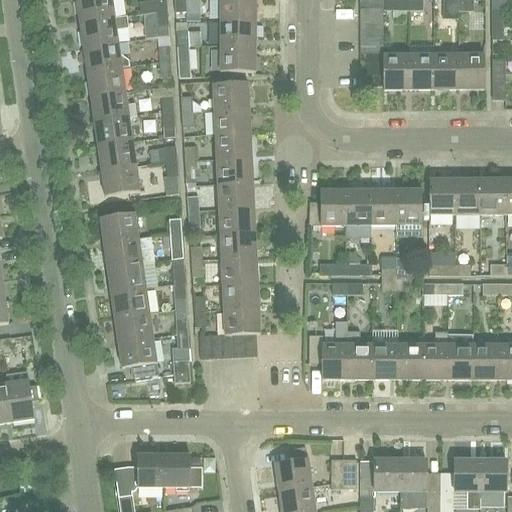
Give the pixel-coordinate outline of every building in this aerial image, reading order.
[(80,25),(115,20),(112,0),(77,0),(80,25)] [(156,0),(157,14),(168,13),(167,0),(156,0)] [(186,0),(175,0),(176,16),(187,15),(186,0)] [(256,0),(221,0),(222,23),(257,23),(256,0)] [(360,0),(360,22),(383,22),(383,13),(409,13),(409,1),(394,1),(394,0),(360,0)] [(409,1),(409,13),(424,13),(424,2),(409,1)] [(459,13),(459,2),(444,2),(443,22),(459,22),(459,13)] [(474,2),(459,2),(459,13),(474,13),(474,2)] [(492,12),(492,27),(504,27),(504,11),(492,12)] [(168,13),(157,14),(158,30),(169,29),(168,13)] [(80,25),(84,49),(119,44),(117,32),(129,30),(128,18),(115,20),(80,25)] [(383,22),(360,22),(360,33),(384,34),(383,22)] [(222,23),(222,49),(256,49),(257,23),(222,23)] [(504,44),(504,27),(492,27),(492,44),(504,44)] [(384,34),(360,33),(360,45),(384,45),(384,34)] [(178,49),(190,48),(189,34),(178,34),(178,49)] [(119,44),(84,49),(87,75),(122,69),(130,68),(129,63),(120,56),(119,44)] [(384,45),(360,45),(361,56),(384,56),(384,45)] [(160,64),(171,63),(170,48),(159,49),(160,64)] [(192,79),(190,48),(178,49),(180,79),(192,79)] [(256,49),(222,49),(221,73),(256,74),(256,49)] [(384,56),(361,56),(361,67),(384,67),(384,57),(384,56)] [(383,89),(383,93),(410,93),(409,57),(384,57),(384,67),(383,79),(383,89)] [(409,57),(410,93),(435,92),(435,57),(409,57)] [(435,57),(435,92),(460,92),(459,57),(435,57)] [(459,57),(460,92),(485,92),(485,57),(459,57)] [(493,75),(506,75),(506,61),(493,62),(493,75)] [(171,63),(160,64),(161,80),(172,79),(171,63)] [(384,67),(361,67),(361,79),(383,79),(384,67)] [(87,75),(91,99),(126,94),(122,69),(87,75)] [(506,75),(493,75),(493,102),(506,102),(506,75)] [(361,79),(361,89),(383,89),(383,79),(361,79)] [(215,113),(250,111),(249,85),(214,87),(215,113)] [(91,99),(94,124),(129,119),(137,118),(135,106),(128,107),(126,94),(91,99)] [(163,114),(175,113),(174,98),(162,99),(162,100),(163,114)] [(182,99),(182,114),(194,114),(202,114),(201,109),(193,104),(193,98),(182,99)] [(217,137),(251,135),(250,111),(215,113),(217,137)] [(176,129),(175,113),(163,114),(165,139),(176,139),(176,129)] [(194,114),(182,114),(183,130),(195,129),(194,114)] [(98,148),(133,143),(129,119),(94,124),(98,148)] [(218,163),(252,161),(251,135),(217,137),(218,163)] [(98,148),(101,173),(136,168),(133,143),(98,148)] [(185,164),(197,163),(196,148),(184,149),(185,164)] [(166,161),(166,164),(178,163),(177,149),(165,149),(157,151),(160,163),(166,161)] [(219,187),(254,185),(252,161),(218,163),(219,187)] [(178,163),(166,164),(167,180),(179,179),(178,163)] [(197,163),(185,164),(186,180),(198,179),(197,163)] [(136,168),(101,173),(105,199),(140,194),(136,168)] [(455,217),(455,182),(430,182),(430,217),(455,217)] [(481,217),(480,182),(455,182),(455,217),(481,217)] [(506,217),(506,182),(480,182),(481,217),(506,217)] [(220,212),(255,211),(254,185),(219,187),(220,212)] [(321,193),(321,228),(346,228),(346,193),(321,193)] [(346,193),(346,228),(371,228),(371,193),(346,193)] [(371,193),(371,228),(397,228),(397,193),(371,193)] [(423,241),(423,228),(422,193),(397,193),(397,228),(397,241),(423,241)] [(189,214),(200,213),(199,199),(188,199),(189,214)] [(221,237),(256,235),(255,211),(220,212),(221,237)] [(200,213),(189,214),(190,230),(201,229),(200,213)] [(104,246),(139,241),(135,216),(101,221),(104,246)] [(171,236),(182,235),(181,221),(170,221),(171,236)] [(182,235),(171,236),(172,252),(183,252),(182,235)] [(223,262),(257,260),(256,235),(221,237),(223,262)] [(139,241),(104,246),(108,271),(143,265),(155,263),(151,239),(139,241)] [(192,263),(203,263),(202,248),(191,249),(192,263)] [(224,287),(259,285),(257,260),(223,262),(224,287)] [(203,263),(192,263),(193,280),(204,279),(203,263)] [(111,295),(146,290),(143,265),(108,271),(111,295)] [(320,278),(346,278),(346,267),(320,266),(320,278)] [(346,267),(346,278),(362,278),(362,267),(346,267)] [(456,278),(456,267),(428,267),(428,278),(456,278)] [(456,267),(456,278),(471,279),(471,267),(456,267)] [(506,278),(506,267),(491,267),(491,278),(506,278)] [(174,286),(186,285),(185,271),(174,271),(174,286)] [(397,283),(397,271),(382,271),(382,283),(397,283)] [(422,271),(412,271),(397,271),(397,283),(412,283),(422,283),(422,271)] [(397,283),(382,283),(382,293),(397,293),(397,283)] [(397,293),(399,293),(412,293),(412,283),(397,283),(397,293)] [(186,285),(174,286),(175,302),(187,301),(186,285)] [(225,312),(260,310),(259,285),(224,287),(225,312)] [(347,297),(347,286),(333,286),(333,297),(347,297)] [(347,286),(347,297),(363,297),(363,286),(347,286)] [(448,297),(448,286),(433,286),(433,297),(448,297)] [(448,286),(448,297),(463,298),(463,286),(448,286)] [(498,298),(498,286),(483,286),(483,297),(498,298)] [(511,286),(498,286),(498,298),(511,297),(511,286)] [(115,320),(150,315),(146,290),(111,295),(115,320)] [(195,313),(207,313),(206,298),(194,299),(195,313)] [(0,326),(8,325),(6,305),(0,306),(0,326)] [(257,337),(261,336),(260,310),(225,312),(226,338),(234,337),(245,337),(257,337)] [(207,313),(195,313),(196,329),(208,329),(207,313)] [(119,345),(153,340),(150,315),(115,320),(119,345)] [(178,337),(189,336),(188,320),(177,321),(178,337)] [(335,324),(336,348),(323,348),(323,338),(309,338),(309,366),(322,366),(322,382),(348,382),(348,348),(348,334),(348,324),(335,324)] [(348,334),(348,348),(348,382),(373,382),(373,348),(361,348),(361,334),(348,334)] [(435,348),(423,348),(423,382),(448,382),(448,348),(448,338),(448,335),(435,335),(435,348)] [(189,336),(178,337),(178,351),(190,350),(189,336)] [(223,338),(224,361),(235,360),(234,337),(226,338),(223,338)] [(234,337),(235,360),(247,360),(245,337),(234,337)] [(247,360),(258,359),(257,337),(245,337),(247,360)] [(213,362),(212,338),(200,339),(201,362),(213,362)] [(212,338),(213,362),(224,361),(223,338),(212,338)] [(448,338),(448,348),(448,382),(473,382),(474,348),(474,338),(448,338)] [(2,342),(4,357),(14,356),(12,340),(2,342)] [(153,340),(119,345),(122,370),(157,365),(153,340)] [(398,348),(373,348),(373,382),(398,382),(398,348)] [(423,348),(398,348),(398,382),(423,382),(423,348)] [(498,348),(474,348),(473,382),(498,383),(498,348)] [(511,348),(498,348),(498,383),(511,382),(511,348)] [(190,363),(174,364),(175,386),(191,385),(190,363)] [(9,386),(14,424),(36,421),(33,403),(40,402),(38,388),(31,389),(29,373),(8,376),(9,386)] [(0,425),(14,424),(9,386),(0,387),(0,425)] [(290,465),(275,467),(280,495),(312,490),(305,450),(288,453),(290,465)] [(138,490),(165,490),(165,458),(138,458),(138,470),(129,470),(129,484),(130,494),(134,493),(138,490)] [(190,470),(190,458),(165,458),(165,490),(202,490),(202,470),(190,470)] [(331,492),(344,492),(344,462),(331,463),(331,492)] [(344,462),(344,492),(357,492),(357,462),(344,462)] [(374,494),(375,494),(400,494),(401,462),(374,462),(375,464),(374,494)] [(426,499),(427,476),(427,462),(401,462),(400,494),(400,509),(428,509),(427,511),(440,511),(440,499),(426,499)] [(468,494),(468,510),(480,510),(480,508),(480,463),(455,463),(454,476),(454,494),(468,494)] [(505,509),(505,495),(507,495),(507,463),(480,463),(481,509),(505,509)] [(315,511),(312,490),(280,495),(282,511),(315,511)] [(120,511),(135,511),(133,498),(119,500),(120,511)] [(360,509),(360,510),(360,511),(373,511),(373,499),(361,499),(360,499),(360,509)] [(440,499),(440,511),(453,511),(453,510),(453,499),(440,499)]
